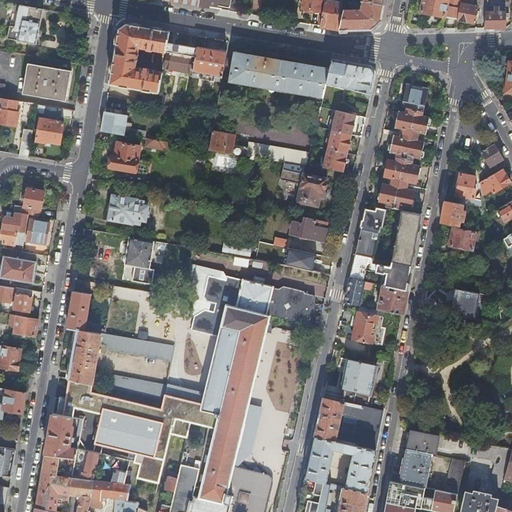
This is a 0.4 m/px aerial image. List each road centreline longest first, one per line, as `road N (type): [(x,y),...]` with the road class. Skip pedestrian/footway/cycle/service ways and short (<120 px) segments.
road 1 (residential): [(288,511),(389,50)]
road 2 (residential): [(466,80),(455,103),(376,511)]
road 3 (residential): [(81,173),(20,511)]
road 4 (residential): [(109,4),(389,50)]
road 5 (residential): [(109,4),(81,173)]
